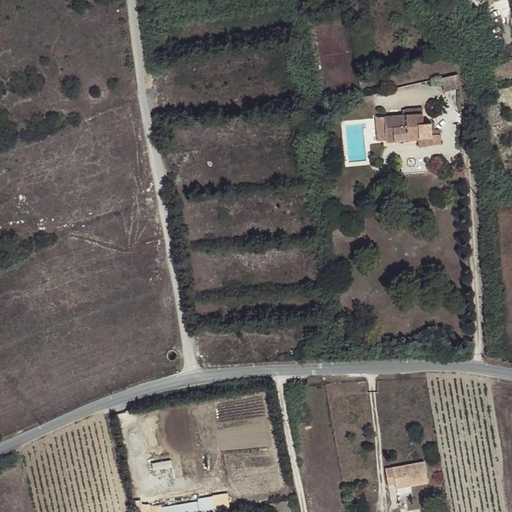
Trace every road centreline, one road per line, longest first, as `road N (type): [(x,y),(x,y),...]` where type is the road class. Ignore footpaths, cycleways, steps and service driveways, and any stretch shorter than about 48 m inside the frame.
road 1 (unclassified): [(131,0),(192,377)]
road 2 (unclassified): [(511,373),(449,365),(192,377)]
road 3 (unclassified): [(192,377),(0,450)]
road 4 (track): [(278,370),(302,511)]
